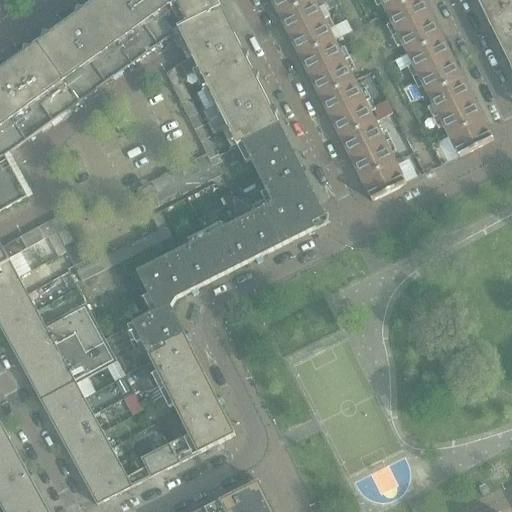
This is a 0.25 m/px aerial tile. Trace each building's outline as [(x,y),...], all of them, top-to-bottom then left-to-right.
[(195,23),(207,17),(207,18),(209,18),(208,17),(219,11),(220,12),(221,11),(221,10),(216,0),(209,0),(208,1),(208,0),(96,0),(96,3),(89,8),(130,67),(179,32),(181,30),(182,31),(183,30),(183,29),(194,24),(194,25),(196,24),(195,23)] [(314,1),(313,0),(269,0),(279,18),(314,1)] [(417,0),(379,0),(387,15),(417,0)] [(432,18),(422,0),(417,0),(387,15),(397,36),(432,18)] [(511,0),(476,0),(511,70),(511,0)] [(334,42),(314,1),(279,18),(300,59),(334,42)] [(130,67),(89,8),(84,11),(78,10),(77,17),(50,36),(44,35),(43,41),(37,46),(78,104),(130,67)] [(249,64),(235,37),(235,38),(229,26),(221,11),(220,12),(219,11),(208,17),(209,18),(207,18),(207,17),(195,23),(196,24),(194,25),(194,24),(183,29),(183,30),(182,31),(189,45),(195,58),(180,65),(186,75),(197,69),(206,85),(249,64)] [(442,38),(432,18),(397,36),(407,56),(442,38)] [(463,79),(442,38),(407,56),(426,93),(422,94),(420,90),(414,93),(412,88),(404,93),(411,105),(428,97),(463,79)] [(344,62),(340,53),(334,42),(300,59),(310,79),(344,62)] [(78,104),(37,46),(31,50),(25,49),(24,55),(0,72),(0,105),(26,142),(78,104)] [(355,82),(349,71),(344,62),(310,79),(320,100),(355,82)] [(279,125),(265,96),(249,64),(206,85),(208,90),(192,97),(202,115),(205,113),(210,124),(207,126),(213,137),(228,129),(237,148),(243,144),(279,125)] [(180,78),(175,69),(166,75),(170,83),(180,78)] [(184,86),(180,78),(170,83),(174,91),(184,86)] [(483,120),(463,79),(428,97),(448,138),(483,120)] [(375,123),(355,82),(320,100),(341,141),(375,123)] [(187,94),(184,86),(174,91),(178,98),(187,94)] [(191,101),(190,98),(187,94),(178,98),(182,106),(191,101)] [(195,109),(191,101),(182,106),(185,114),(195,109)] [(392,115),(387,104),(374,110),(380,121),(392,115)] [(26,142),(0,105),(0,266),(9,261),(9,260),(2,249),(0,244),(0,213),(32,195),(14,162),(9,165),(5,157),(26,142)] [(199,117),(195,109),(185,114),(189,121),(199,117)] [(396,164),(377,128),(384,125),(387,130),(398,125),(392,115),(380,121),(375,123),(341,141),(361,181),(396,164)] [(203,124),(199,117),(189,121),(193,129),(203,124)] [(494,142),(485,125),(483,120),(448,138),(459,159),(494,142)] [(207,132),(203,124),(193,129),(197,137),(207,132)] [(313,192),(298,162),(279,125),(243,144),(273,206),(276,210),(313,192)] [(211,140),(207,132),(197,137),(201,145),(211,140)] [(205,152),(214,147),(211,140),(201,145),(205,152)] [(218,155),(214,147),(205,152),(206,155),(209,160),(218,155)] [(213,168),(209,160),(206,155),(199,159),(206,171),(212,168),(213,168)] [(222,163),(219,157),(218,155),(209,160),(213,168),(218,165),(222,163)] [(206,171),(199,159),(193,162),(199,174),(205,171),(206,171)] [(199,174),(193,162),(186,166),(192,178),(193,177),(199,174)] [(406,186),(396,164),(361,181),(372,203),(378,200),(379,200),(400,189),(406,186)] [(224,175),(218,165),(213,168),(212,168),(217,179),(224,175)] [(192,178),(186,166),(179,169),(185,181),(186,181),(192,178)] [(217,179),(212,168),(206,171),(205,171),(211,182),(217,179)] [(185,181),(179,169),(172,173),(178,185),(179,184),(185,181)] [(211,182),(205,171),(199,174),(204,185),(211,182)] [(178,185),(172,173),(165,177),(171,188),(173,187),(178,185)] [(204,185),(199,174),(193,177),(198,188),(204,185)] [(171,188),(165,177),(158,180),(164,192),(167,190),(171,188)] [(198,188),(193,177),(192,178),(186,181),(191,192),(198,188)] [(164,192),(158,180),(151,184),(157,195),(160,193),(164,192)] [(191,192),(186,181),(185,181),(179,184),(185,195),(191,192)] [(157,195),(151,184),(144,187),(150,198),(154,197),(157,195)] [(185,195),(179,184),(178,185),(173,187),(178,198),(185,195)] [(150,198),(144,187),(137,191),(143,202),(150,198)] [(178,198),(173,187),(171,188),(167,190),(172,201),(178,198)] [(172,201),(167,190),(164,192),(160,193),(166,204),(172,201)] [(329,224),(313,192),(276,210),(291,243),(329,224)] [(166,204),(160,193),(157,195),(154,197),(156,202),(159,208),(166,204)] [(156,202),(154,197),(150,198),(143,202),(146,207),(156,202)] [(159,208),(156,202),(146,207),(149,213),(159,208)] [(291,243),(276,210),(273,206),(208,238),(227,276),(291,243)] [(163,221),(160,214),(151,218),(155,225),(163,221)] [(64,223),(61,216),(51,222),(54,228),(64,223)] [(166,228),(163,221),(155,225),(158,232),(166,228)] [(56,234),(54,228),(51,222),(43,226),(50,238),(56,234)] [(68,230),(64,223),(54,228),(56,234),(57,235),(68,230)] [(50,238),(43,226),(36,230),(43,242),(49,238),(50,238)] [(172,238),(166,228),(158,232),(157,232),(163,243),(172,238)] [(43,242),(36,230),(29,234),(35,246),(43,242)] [(60,242),(71,236),(68,230),(57,235),(60,242)] [(163,243),(157,232),(148,237),(154,247),(163,243)] [(35,246),(29,234),(22,238),(28,249),(35,246)] [(57,235),(56,234),(50,238),(49,238),(59,257),(60,257),(66,254),(64,248),(60,242),(57,235)] [(64,248),(74,243),(71,236),(60,242),(64,248)] [(154,247),(148,237),(139,241),(145,252),(154,247)] [(28,249),(22,238),(15,242),(21,253),(28,249)] [(177,301),(227,276),(208,238),(138,274),(158,313),(170,307),(171,309),(177,301)] [(145,252),(139,241),(130,246),(136,256),(145,252)] [(21,253),(15,242),(7,246),(8,246),(14,257),(21,253)] [(78,250),(74,243),(64,248),(66,254),(67,255),(78,250)] [(14,257),(8,246),(2,249),(9,260),(14,257)] [(136,256),(130,246),(121,250),(127,260),(136,256)] [(81,256),(78,250),(67,255),(70,261),(81,256)] [(127,260),(121,250),(112,255),(118,265),(127,260)] [(118,265),(112,255),(103,259),(109,269),(115,266),(118,265)] [(84,263),(81,256),(70,261),(73,267),(74,268),(84,263)] [(109,269),(103,259),(94,264),(100,274),(109,269)] [(0,288),(19,279),(9,261),(0,266),(0,288)] [(100,274),(94,264),(85,268),(91,278),(100,274)] [(91,278),(85,268),(76,273),(82,283),(91,278)] [(0,311),(28,296),(19,279),(0,288),(0,311)] [(0,328),(2,332),(37,313),(28,296),(0,311),(0,328)] [(54,344),(95,322),(86,306),(78,309),(45,327),(46,330),(11,349),(21,367),(35,359),(34,357),(55,346),(54,344)] [(203,372),(189,344),(185,337),(171,309),(170,307),(158,313),(133,326),(165,391),(203,372)] [(11,349),(46,330),(45,327),(37,313),(2,332),(11,349)] [(68,368),(108,347),(95,322),(54,344),(55,346),(34,357),(35,359),(21,367),(30,384),(44,376),(45,378),(67,367),(68,368)] [(77,386),(108,369),(117,363),(108,347),(68,368),(67,367),(45,378),(44,376),(30,384),(40,402),(75,383),(77,386)] [(236,437),(221,407),(203,372),(165,391),(189,437),(170,447),(179,465),(236,437)] [(49,419),(84,399),(77,386),(75,383),(40,402),(49,419)] [(59,436),(94,417),(84,399),(49,419),(59,436)] [(68,453),(103,434),(94,417),(59,436),(68,453)] [(0,446),(10,441),(1,424),(0,424),(0,446)] [(76,468),(111,449),(103,434),(68,453),(76,468)] [(0,468),(19,458),(10,441),(0,446),(0,468)] [(179,465),(170,447),(142,461),(151,479),(179,465)] [(85,484),(120,465),(111,449),(76,468),(85,484)] [(0,490),(29,475),(19,458),(0,468),(0,490)] [(97,507),(151,479),(142,461),(135,464),(138,472),(127,477),(120,465),(85,484),(97,507)] [(0,511),(37,491),(29,475),(0,490),(0,507),(1,509),(0,509),(0,511)] [(273,511),(259,483),(202,511),(221,511),(223,511),(273,511)] [(38,511),(46,508),(37,491),(0,511),(38,511)]
